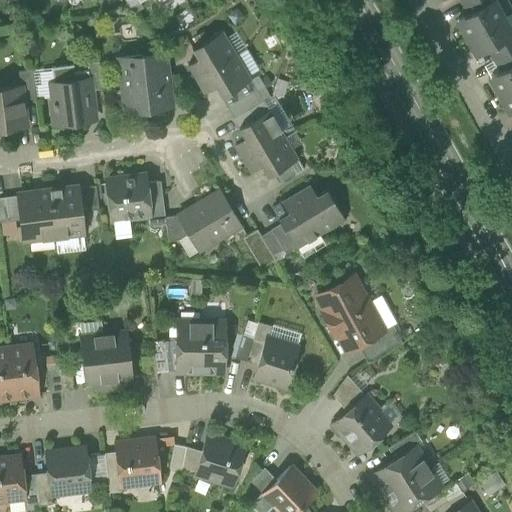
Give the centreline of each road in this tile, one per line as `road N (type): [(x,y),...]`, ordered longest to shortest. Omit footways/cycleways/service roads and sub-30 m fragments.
road 1 (residential): [(0,431),(237,404),(295,430),(360,511)]
road 2 (secondary): [(511,280),(355,0)]
road 3 (residential): [(0,160),(208,135),(245,198)]
road 4 (residential): [(420,0),(511,160)]
